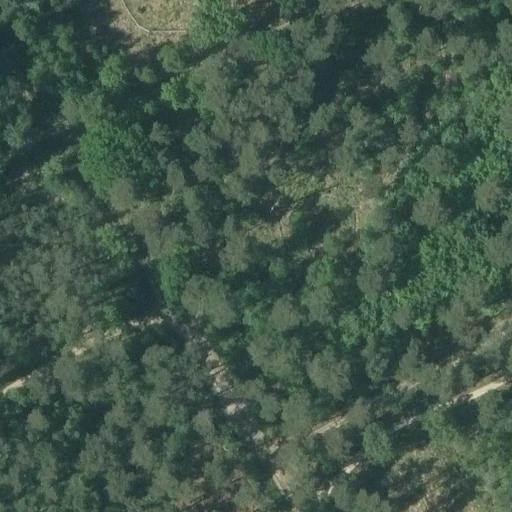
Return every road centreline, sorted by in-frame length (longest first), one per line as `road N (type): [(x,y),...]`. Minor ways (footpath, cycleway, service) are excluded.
road 1 (track): [(326,0),(59,152),(156,313)]
road 2 (track): [(257,462),(511,320)]
road 3 (track): [(156,313),(287,511)]
road 4 (track): [(0,399),(156,313)]
